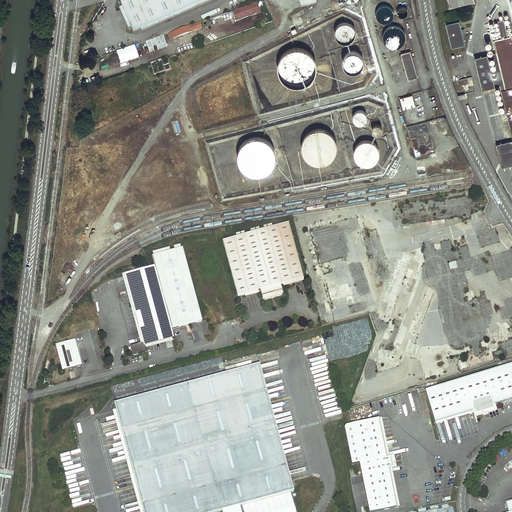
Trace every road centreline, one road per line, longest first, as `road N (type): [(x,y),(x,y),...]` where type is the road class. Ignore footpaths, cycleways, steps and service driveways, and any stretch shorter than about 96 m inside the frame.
road 1 (residential): [(63,0),(15,394)]
road 2 (residential): [(511,221),(435,65),(424,0)]
road 3 (unclassified): [(230,331),(221,344),(15,394)]
road 4 (unknown): [(364,298),(387,251),(503,209)]
